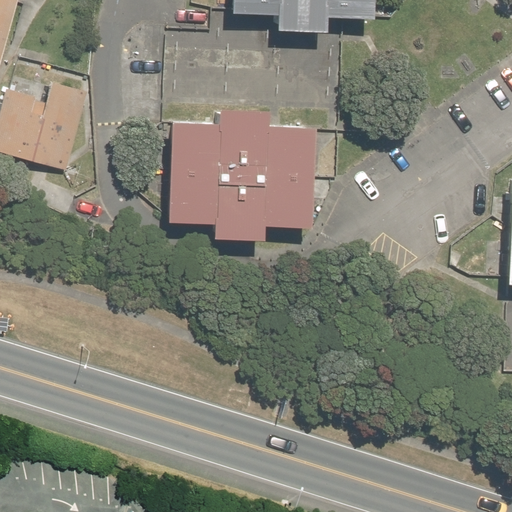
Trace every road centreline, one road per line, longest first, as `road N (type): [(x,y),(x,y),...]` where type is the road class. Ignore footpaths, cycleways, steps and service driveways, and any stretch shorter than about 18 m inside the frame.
road 1 (residential): [(116,0),(108,162),(153,233),(227,266),(311,262),(373,229),(511,125)]
road 2 (primary): [(458,511),(0,368)]
